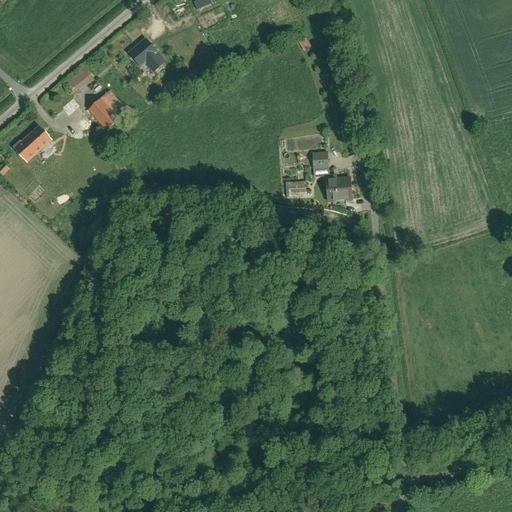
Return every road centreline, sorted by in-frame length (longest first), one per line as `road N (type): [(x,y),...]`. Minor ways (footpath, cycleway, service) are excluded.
road 1 (residential): [(323,0),(362,162),(396,462)]
road 2 (residential): [(144,0),(0,110)]
